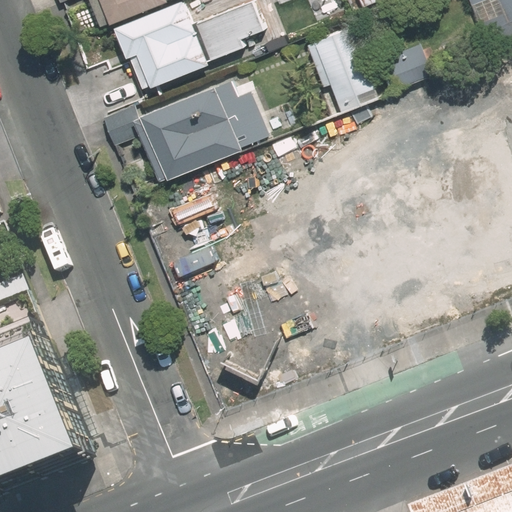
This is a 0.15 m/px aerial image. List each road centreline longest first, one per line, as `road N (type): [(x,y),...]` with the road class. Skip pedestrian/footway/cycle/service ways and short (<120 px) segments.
road 1 (residential): [(194,510),(0,21)]
road 2 (primary): [(194,510),(511,391)]
